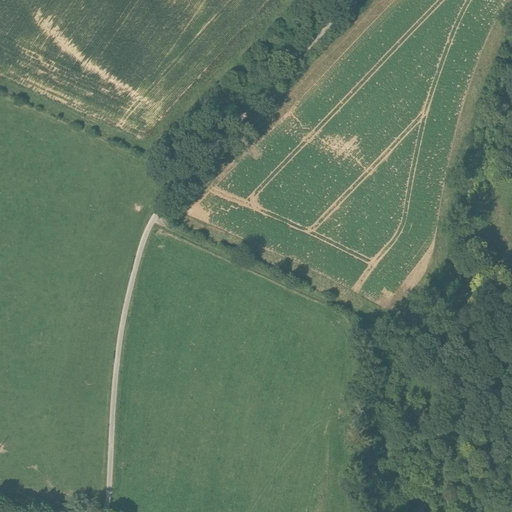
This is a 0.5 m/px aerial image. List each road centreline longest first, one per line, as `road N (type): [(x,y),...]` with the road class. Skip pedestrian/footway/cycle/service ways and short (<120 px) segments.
road 1 (unclassified): [(346,0),(177,178),(144,226),(113,357),(104,511)]
road 2 (track): [(153,212),(419,330),(419,483),(430,511)]
